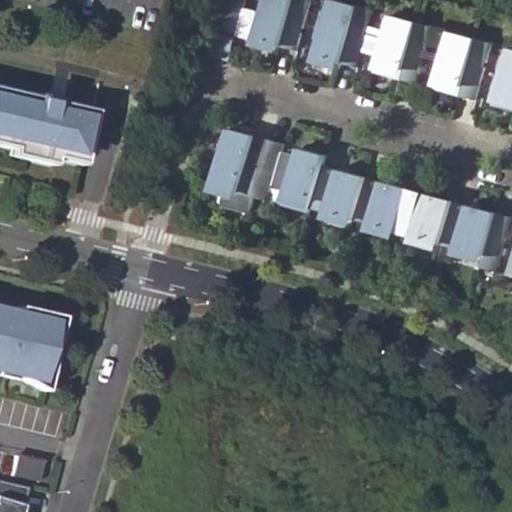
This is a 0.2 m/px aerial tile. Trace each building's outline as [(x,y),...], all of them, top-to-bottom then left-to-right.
[(294,0),(265,0),(262,15),(242,10),(245,0),(229,0),(221,30),(255,39),(282,47),(294,0)] [(310,0),(294,0),(282,47),(297,50),(310,0)] [(358,6),(335,0),(330,0),(316,56),(342,63),(358,6)] [(373,10),(358,6),(342,63),(357,67),(362,51),(379,56),(375,72),(401,80),(417,22),(390,15),(386,30),(369,26),(373,10)] [(433,27),(417,22),(401,80),(416,84),(433,27)] [(477,39),(450,32),(434,88),(461,96),(477,39)] [(282,47),(255,39),(253,44),(280,51),(282,47)] [(491,43),(477,39),(461,96),(476,100),(491,43)] [(511,49),(509,48),(493,105),(511,110),(511,49)] [(342,63),(316,56),(314,60),(341,68),(342,63)] [(0,146),(6,148),(20,151),(18,158),(48,165),(49,158),(64,162),(65,155),(76,158),(88,108),(60,102),(59,103),(45,100),(29,96),(31,88),(19,91),(0,85),(0,146)] [(254,195),(270,138),(256,135),(228,127),(213,184),(226,188),(222,202),(250,210),(254,195)] [(285,143),(270,138),(254,195),(270,200),(285,143)] [(324,164),(327,155),(300,147),(284,204),(311,211),(312,208),(324,164)] [(20,151),(6,148),(5,155),(18,158),(20,151)] [(76,158),(65,155),(64,162),(74,164),(76,158)] [(368,176),(324,164),(312,208),(327,211),(356,219),(368,176)] [(411,188),(368,176),(356,219),(370,223),(399,232),(411,188)] [(455,200),(411,188),(399,232),(413,235),(443,243),(455,200)] [(498,212),(455,200),(443,243),(457,247),(486,256),(498,212)] [(355,223),(356,219),(327,211),(326,215),(355,223)] [(511,218),(511,215),(498,212),(486,256),(485,259),(483,267),(498,270),(511,218)] [(398,235),(399,232),(370,223),(369,227),(398,235)] [(442,247),(443,243),(413,235),(412,239),(442,247)] [(485,259),(486,256),(457,247),(456,251),(485,259)] [(40,390),(59,316),(17,305),(15,314),(0,310),(0,368),(13,371),(12,377),(40,390)] [(13,371),(0,368),(0,382),(10,385),(12,377),(13,371)] [(42,462),(15,455),(10,475),(37,481),(42,462)] [(19,510),(25,486),(0,479),(0,511),(16,511),(17,510),(19,510)]
